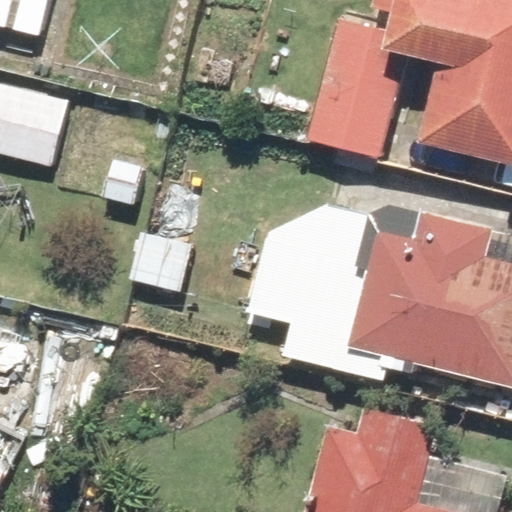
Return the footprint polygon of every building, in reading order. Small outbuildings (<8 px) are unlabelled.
[(0,0),(0,28),(45,40),(54,0),(0,0)] [(396,56),(447,70),(427,147),(511,169),(511,0),(379,0),(374,22),(403,30),(396,56)] [(388,64),(395,39),(349,26),(315,142),(384,162),(411,70),(388,64)] [(0,158),(54,171),(72,94),(0,76),(0,158)] [(511,233),(392,205),(388,223),(321,207),(311,247),(274,238),(255,315),(336,335),(332,354),(422,375),(424,365),(511,386),(511,233)] [(506,511),(511,487),(511,480),(437,462),(442,437),(370,420),(364,445),(331,437),(317,497),(313,511),(506,511)]
